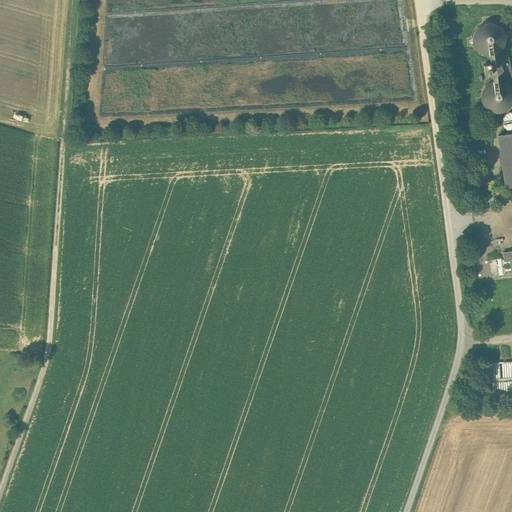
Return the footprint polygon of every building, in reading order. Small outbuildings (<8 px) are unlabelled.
[(492,22),(485,22),(479,25),(475,29),(473,34),(472,39),(473,44),(475,48),(479,52),(483,55),(489,56),(494,55),(500,52),(504,47),(506,42),(506,36),(503,30),(500,26),(496,24),(492,22)] [(495,57),(489,58),(490,64),(491,76),(492,79),(497,79),(511,77),(508,55),(495,57)] [(491,76),(490,64),(483,65),(485,77),(491,76)] [(500,81),(493,81),(487,84),(483,88),(481,93),(480,97),(481,102),(483,107),(487,111),(491,114),(497,114),(503,114),(508,110),(511,105),(511,89),(509,85),(505,83),(500,81)] [(511,133),(498,136),(505,188),(511,187),(511,133)] [(511,251),(503,252),(504,261),(510,261),(511,274),(511,251)]
